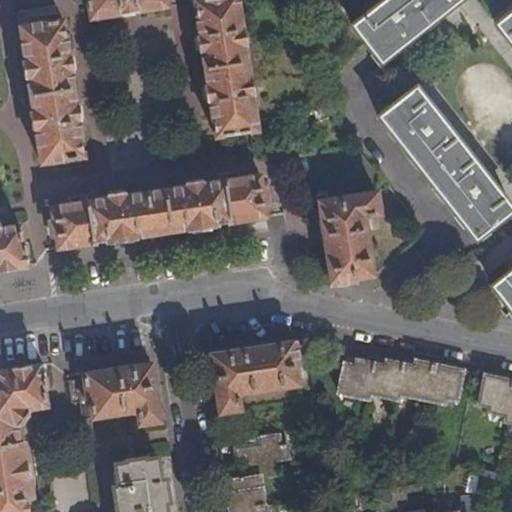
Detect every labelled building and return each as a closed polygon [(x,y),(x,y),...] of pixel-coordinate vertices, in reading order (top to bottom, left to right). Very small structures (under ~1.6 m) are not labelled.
[(171,9),(169,0),(91,0),(94,20),(124,16),(124,17),(140,15),(140,13),(171,9)] [(215,0),(197,3),(203,38),(200,38),(202,56),(205,55),(210,87),(207,88),(210,105),(213,104),(218,140),(260,134),(240,0),(215,0)] [(392,0),(359,26),(355,29),(371,49),(384,66),(469,0),(392,0)] [(511,43),(511,18),(500,28),(511,43)] [(67,22),(23,28),(29,62),(26,63),(28,82),(31,81),(36,113),(33,113),(36,133),(39,133),(44,166),(86,159),(81,123),(85,123),(82,106),(79,106),(75,74),(77,73),(75,56),(72,56),(67,22)] [(382,119),(479,242),(511,217),(511,206),(419,89),(382,119)] [(59,239),(61,250),(113,243),(113,246),(141,242),(141,239),(190,231),(191,234),(219,230),(219,227),(270,219),(268,207),(271,207),(270,190),(265,191),(263,178),(207,187),(206,183),(189,186),(189,189),(128,199),(128,195),(110,197),(111,201),(55,209),(57,223),(53,223),(56,239),(59,239)] [(322,204),(331,288),(359,284),(359,281),(377,278),(368,218),(383,216),(379,195),(322,204)] [(0,273),(31,268),(27,244),(25,244),(22,228),(4,231),(2,229),(4,226),(0,223),(0,273)] [(511,275),(495,289),(511,310),(511,275)] [(304,367),(300,340),(208,353),(217,417),(243,413),(241,398),(301,389),(300,382),(310,381),(307,367),(304,367)] [(417,369),(405,368),(389,365),(388,370),(376,367),(359,364),(358,369),(347,367),(341,397),(371,403),(372,398),(400,404),(401,398),(447,407),(448,402),(459,403),(465,374),(418,365),(417,369)] [(0,373),(0,511),(30,511),(30,501),(37,500),(30,440),(20,442),(18,430),(18,429),(21,431),(32,416),(30,414),(48,411),(46,394),(48,393),(44,366),(1,371),(0,373)] [(142,429),(163,425),(154,366),(85,377),(86,382),(72,385),(74,406),(83,405),(85,423),(140,415),(142,429)] [(511,383),(487,378),(481,409),(492,411),(491,416),(508,419),(507,425),(511,426),(511,383)] [(235,495),(230,495),(231,511),(268,511),(265,483),(280,480),(279,465),(292,463),(290,447),(283,448),(282,439),(263,441),(264,448),(258,449),(238,452),(242,482),(234,484),(235,495)] [(163,483),(159,461),(147,463),(147,461),(130,464),(130,466),(119,468),(122,490),(117,491),(119,511),(167,511),(167,506),(171,506),(168,483),(163,483)]
